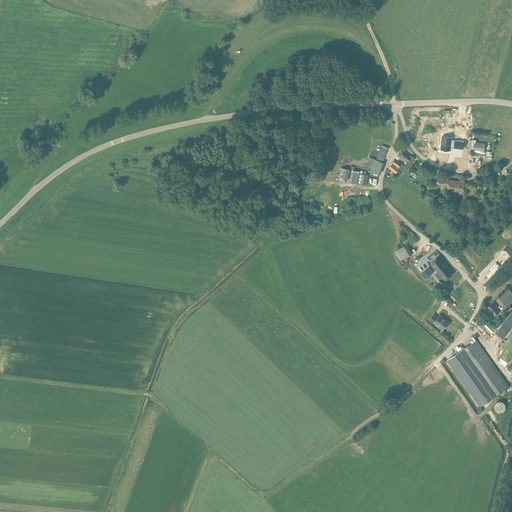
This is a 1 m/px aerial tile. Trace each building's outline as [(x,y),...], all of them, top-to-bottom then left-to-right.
[(442,136),(441,149),(450,150),(451,147),(454,147),(454,148),(463,149),(463,141),(455,140),(455,141),(451,140),(452,137),(442,136)] [(472,139),(471,148),(474,149),(474,150),(484,151),(485,144),(476,143),(476,140),(472,139)] [(376,160),(382,162),(388,147),(381,145),(376,160)] [(396,155),(406,163),(404,164),(408,167),(409,166),(415,159),(411,156),(402,149),(396,155)] [(395,159),(391,163),(388,168),(395,173),(399,169),(404,173),(407,169),(395,159)] [(342,167),(339,179),(348,181),(351,169),(342,167)] [(366,185),(368,175),(365,174),(366,172),(360,170),(357,183),(366,185)] [(465,182),(448,180),(443,179),(445,176),(435,173),(433,179),(437,180),(436,184),(441,185),(440,188),(447,190),(464,191),(465,182)] [(400,242),(403,245),(414,235),(411,231),(400,242)] [(406,245),(395,251),(401,261),(412,255),(406,245)] [(438,256),(430,262),(445,280),(453,274),(438,256)] [(428,267),(421,273),(425,278),(433,272),(428,267)] [(466,281),(461,285),(465,290),(470,286),(466,281)] [(511,292),(509,288),(496,300),(504,309),(511,301),(511,292)] [(501,311),(493,302),(487,308),(494,316),(501,311)] [(443,330),(449,322),(440,315),(437,317),(434,314),(429,320),(433,323),(434,322),(443,330)] [(476,340),(459,351),(492,398),(509,386),(476,340)] [(511,349),(506,347),(501,358),(509,361),(511,353),(511,349)] [(459,351),(447,360),(465,386),(480,407),(492,398),(459,351)] [(506,408),(506,407),(506,406),(505,405),(505,404),(504,403),(504,402),(503,402),(502,401),(501,401),(500,401),(499,401),(498,401),(497,402),(496,402),(496,403),(495,404),(495,405),(495,406),(494,407),(495,408),(495,409),(496,410),(496,411),(497,412),(498,412),(499,412),(500,412),(501,412),(502,412),(503,412),(504,411),(504,410),(505,409),(506,408)]
